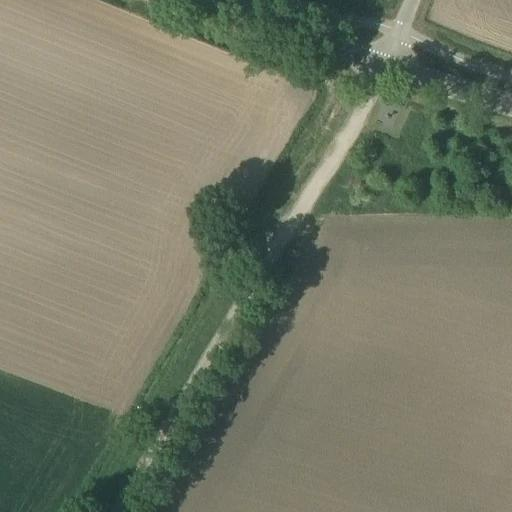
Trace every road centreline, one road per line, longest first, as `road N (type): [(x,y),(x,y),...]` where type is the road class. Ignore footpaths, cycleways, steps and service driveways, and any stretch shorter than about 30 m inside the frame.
road 1 (track): [(379,64),(101,511)]
road 2 (tertiary): [(379,64),(217,0)]
road 3 (tertiary): [(511,103),(379,64)]
